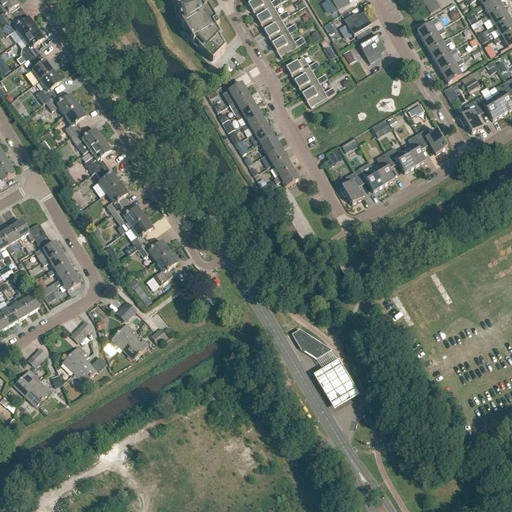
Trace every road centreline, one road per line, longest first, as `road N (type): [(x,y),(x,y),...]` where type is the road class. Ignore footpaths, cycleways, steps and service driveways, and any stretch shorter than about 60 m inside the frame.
road 1 (residential): [(222,0),(349,231),(468,158)]
road 2 (residential): [(228,256),(200,266),(39,0)]
road 3 (secondary): [(228,256),(76,0)]
road 4 (secondary): [(352,466),(228,256)]
road 5 (residential): [(0,354),(89,302),(96,288),(37,184)]
road 6 (residential): [(372,0),(468,158)]
